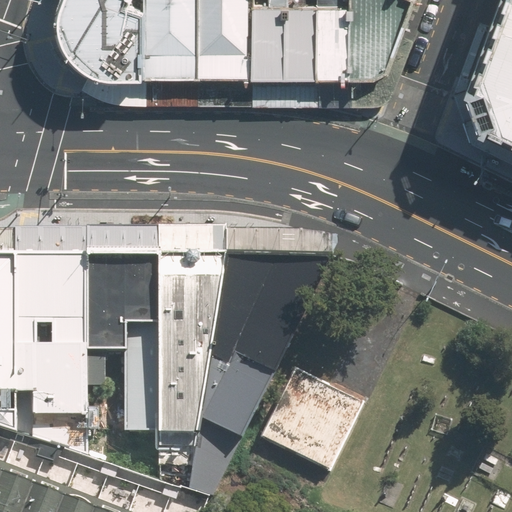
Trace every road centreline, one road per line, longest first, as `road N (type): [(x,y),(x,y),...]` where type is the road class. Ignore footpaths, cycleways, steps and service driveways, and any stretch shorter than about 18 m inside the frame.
road 1 (secondary): [(0,149),(231,149),(326,170),(389,195)]
road 2 (residential): [(389,195),(461,0)]
road 3 (secondary): [(389,195),(511,255)]
